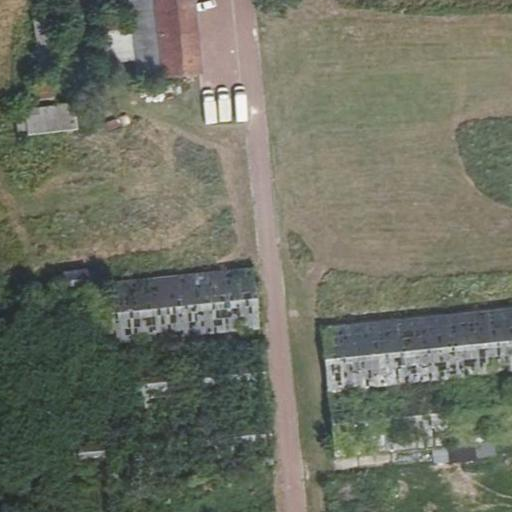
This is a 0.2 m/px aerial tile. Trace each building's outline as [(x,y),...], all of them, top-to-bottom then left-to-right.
[(160,76),(152,0),(126,0),(134,78),(160,76)] [(201,73),(194,0),(152,0),(160,76),(160,78),(201,73)] [(70,105),(25,110),(27,130),(72,125),(70,105)] [(0,355),(253,329),(247,269),(0,293),(0,355)] [(320,373),(511,352),(511,306),(316,327),(320,373)] [(0,491),(267,464),(254,342),(0,368),(0,491)] [(511,352),(320,373),(330,459),(511,439),(511,352)]
